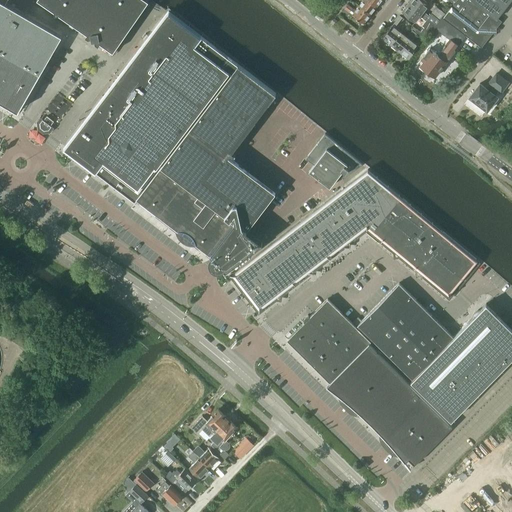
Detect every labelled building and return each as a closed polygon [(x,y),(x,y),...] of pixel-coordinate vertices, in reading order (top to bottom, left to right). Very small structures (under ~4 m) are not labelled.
[(0,0),(0,98),(18,109),(34,83),(62,34),(21,10),(14,7),(6,2),(7,1),(7,0),(0,0)] [(39,0),(113,51),(122,37),(148,0),(147,0),(39,0)] [(363,0),(359,5),(370,14),(377,5),(369,0),(363,0)] [(423,0),(411,0),(409,3),(437,24),(443,16),(445,13),(437,6),(430,15),(424,10),(429,4),(423,0)] [(446,14),(443,17),(466,35),(482,47),(492,34),(492,26),(495,28),(500,21),(497,18),(511,0),(456,0),(456,1),(446,14)] [(409,3),(402,12),(415,22),(420,15),(426,20),(422,26),(424,27),(421,32),(428,37),(430,34),(429,34),(437,24),(409,3)] [(353,8),(350,12),(352,14),(363,22),(370,14),(359,5),(356,10),(353,8)] [(72,137),(65,148),(66,149),(67,147),(74,153),(75,157),(77,161),(80,163),(82,164),(83,164),(86,164),(89,164),(96,169),(95,171),(96,172),(97,170),(136,199),(137,198),(238,63),(180,19),(168,10),(155,27),(72,137)] [(392,25),(382,37),(391,44),(401,32),(395,27),(402,17),(400,15),(399,16),(396,21),(392,25)] [(425,60),(420,66),(427,72),(429,70),(435,75),(458,45),(466,35),(443,17),(443,16),(437,24),(429,34),(430,34),(435,38),(440,31),(450,39),(444,47),(445,48),(439,56),(430,49),(423,59),(425,60)] [(428,37),(421,32),(417,29),(415,32),(417,34),(419,35),(418,36),(424,40),(425,41),(428,37)] [(401,32),(391,44),(400,51),(415,32),(413,30),(407,37),(401,32)] [(415,32),(400,51),(408,58),(418,45),(412,41),(417,34),(415,32)] [(232,159),(228,156),(276,93),(250,72),(238,63),(137,198),(165,219),(164,219),(169,223),(169,222),(177,227),(185,233),(181,238),(187,243),(191,238),(198,244),(211,253),(210,252),(214,248),(215,250),(213,253),(212,254),(212,256),(212,257),(212,259),(213,262),(213,263),(215,265),(217,266),(218,267),(220,267),(222,267),(224,266),(226,265),(227,266),(265,238),(248,226),(275,192),(275,191),(239,164),(232,159)] [(489,82),(491,84),(487,88),(480,83),(470,96),(476,101),(475,103),(480,106),(481,105),(487,110),(490,106),(492,107),(496,101),(495,100),(497,96),(495,94),(499,90),(501,91),(508,82),(497,73),(489,82)] [(54,121),(47,115),(44,119),(43,119),(40,122),(41,127),(45,130),(49,129),(52,126),(51,125),(54,121)] [(364,164),(326,133),(306,158),(306,159),(307,158),(314,164),(310,170),(330,186),(339,175),(343,178),(343,179),(364,164)] [(234,275),(260,308),(367,226),(449,293),(477,259),(371,171),(234,275)] [(165,219),(137,198),(136,199),(174,229),(175,233),(177,238),(178,241),(181,243),(185,246),(190,247),(194,247),(197,246),(212,257),(212,256),(212,254),(213,253),(215,250),(214,248),(210,252),(211,253),(198,244),(197,241),(196,238),(193,234),(190,231),(186,229),(182,228),(177,227),(169,222),(165,219)] [(287,339),(331,382),(368,343),(371,341),(370,341),(372,339),(391,357),(413,379),(412,380),(452,419),(511,357),(511,329),(486,303),(454,336),(425,308),(398,282),(356,326),(327,298),(287,339)] [(368,343),(331,382),(329,384),(330,384),(331,382),(343,393),(342,397),(343,401),(345,404),(346,403),(352,408),(351,410),(354,412),(358,413),(362,412),(384,433),(383,437),(384,441),(386,444),(388,443),(393,448),(392,450),(395,452),(399,452),(403,452),(414,463),(452,425),(368,343)] [(228,417),(219,408),(208,419),(203,415),(192,426),(198,432),(203,428),(210,435),(228,417)] [(225,439),(238,426),(228,417),(210,436),(214,441),(211,443),(217,448),(216,448),(226,457),(230,453),(226,448),(229,448),(230,446),(231,444),(230,442),(228,441),(225,439)] [(168,440),(165,444),(170,450),(174,446),(173,445),(168,440)] [(241,443),(234,449),(241,457),(248,450),(241,443)] [(199,457),(210,467),(219,457),(209,447),(205,451),(199,445),(194,450),(200,456),(199,457)] [(200,476),(210,467),(199,457),(200,456),(194,450),(189,455),(195,461),(190,467),(200,476)] [(169,451),(161,459),(169,466),(176,458),(169,451)] [(198,480),(185,468),(181,472),(177,468),(174,472),(171,469),(166,474),(184,492),(189,487),(190,488),(198,480)] [(148,490),(155,482),(143,471),(136,478),(148,490)] [(170,485),(165,480),(157,489),(162,494),(163,492),(175,503),(183,495),(171,484),(170,485)] [(125,511),(149,511),(140,503),(148,495),(136,484),(127,494),(134,501),(125,511)]
